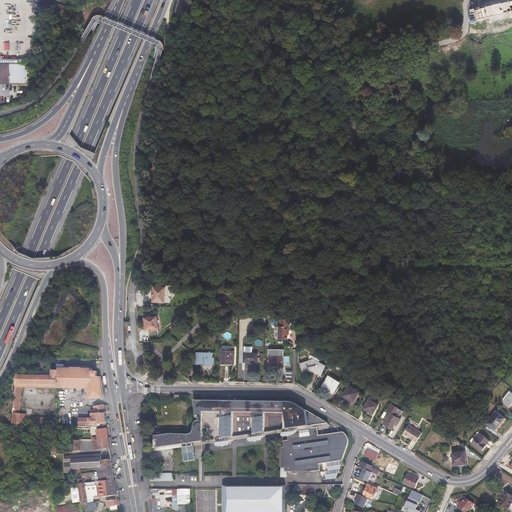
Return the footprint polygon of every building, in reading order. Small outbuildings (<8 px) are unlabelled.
[(476,7),(471,8),(472,13),(476,13),(476,15),(472,15),(470,18),(471,21),(473,23),(477,22),(479,19),(511,10),(511,0),(476,9),(476,7)] [(0,83),(29,84),(29,59),(3,59),(3,56),(0,55),(0,83)] [(166,302),(167,286),(155,285),(154,291),(154,296),(154,301),(166,302)] [(158,327),(156,316),(144,318),(145,322),(146,322),(147,329),(158,327)] [(289,319),(280,318),(280,326),(278,326),(278,339),(287,339),(287,331),(289,331),(289,319)] [(244,346),(244,352),(244,361),(257,362),(258,353),(252,352),(252,346),(244,346)] [(283,366),(283,362),(283,356),(284,349),(268,349),(268,364),(274,364),(274,366),(283,366)] [(234,363),(234,350),(221,350),(221,363),(234,363)] [(196,362),(201,362),(203,363),(212,363),(212,352),(196,352),(196,362)] [(312,359),(300,363),(303,372),(312,370),(322,374),(326,365),(312,359)] [(9,394),(15,394),(15,426),(27,426),(27,413),(21,413),(21,388),(22,387),(41,387),(87,388),(89,400),(103,397),(103,394),(101,386),(99,377),(97,377),(97,372),(92,372),(92,369),(75,369),(58,368),(58,370),(52,370),(52,372),(15,371),(15,375),(13,375),(13,379),(12,379),(12,382),(11,382),(11,385),(9,385),(9,394)] [(340,382),(328,375),(323,385),(334,392),(340,382)] [(359,391),(349,385),(343,395),(353,401),(359,391)] [(511,402),(511,393),(511,392),(503,401),(509,406),(511,402)] [(378,404),(369,398),(363,408),(373,414),(378,404)] [(193,430),(191,432),(190,433),(181,434),(181,433),(171,433),(155,435),(155,447),(184,444),(184,447),(186,462),(196,460),(195,445),(219,442),(220,442),(220,446),(222,445),(225,444),(228,443),(229,443),(231,442),(233,440),(253,438),(253,442),(254,442),(257,441),(260,439),(262,439),(263,438),(265,436),(287,434),(288,434),(288,441),(284,442),(284,449),(281,449),(281,464),(281,479),(287,479),(287,473),(311,474),(320,473),(319,466),(330,465),(331,473),(327,474),(328,481),(337,480),(338,480),(338,478),(337,476),(338,476),(338,474),(339,473),(339,472),(341,472),(340,468),(342,468),(341,463),(345,463),(346,458),(348,453),(349,450),(350,447),(350,444),(350,442),(349,440),(348,438),(346,436),(345,435),(344,434),(319,437),(318,427),(309,428),(309,427),(307,411),(295,404),(294,403),(291,402),(289,402),(195,399),(196,407),(196,411),(196,415),(197,416),(198,417),(199,418),(201,418),(201,420),(199,420),(197,420),(196,421),(196,422),(194,428),(193,430)] [(402,410),(391,404),(387,411),(389,413),(383,423),(393,428),(396,422),(398,423),(401,419),(398,417),(402,410)] [(107,423),(104,405),(94,406),(95,413),(92,413),(93,418),(90,418),(80,419),(80,426),(93,426),(96,425),(107,423)] [(153,407),(154,417),(161,416),(160,409),(162,409),(161,406),(153,407)] [(505,418),(496,410),(486,423),(495,430),(505,418)] [(92,426),(91,426),(91,428),(96,428),(97,430),(96,430),(96,433),(98,433),(99,439),(109,438),(107,424),(96,426),(95,426),(92,426)] [(422,432),(408,424),(403,433),(417,441),(422,432)] [(76,429),(72,430),(73,440),(91,440),(93,440),(93,437),(77,437),(77,436),(76,429)] [(489,440),(481,433),(473,443),(481,449),(486,444),(489,440)] [(109,438),(99,439),(96,440),(93,440),(93,451),(110,449),(109,438)] [(146,448),(146,452),(184,447),(184,444),(155,447),(146,448)] [(368,450),(365,456),(376,461),(378,454),(368,450)] [(466,465),(465,452),(453,453),(454,466),(466,465)] [(98,467),(113,466),(112,460),(102,460),(101,454),(65,456),(66,474),(81,473),(81,469),(98,467)] [(172,469),(173,456),(159,455),(159,462),(170,463),(169,469),(172,469)] [(372,473),(377,475),(379,471),(372,468),(373,467),(363,462),(360,467),(363,469),(372,473)] [(113,466),(98,467),(99,473),(99,477),(114,476),(114,475),(113,466)] [(372,473),(363,469),(359,478),(368,482),(372,473)] [(408,474),(404,483),(415,488),(419,479),(408,474)] [(100,482),(79,484),(81,505),(83,505),(89,504),(88,503),(87,497),(86,487),(101,486),(102,495),(102,498),(117,496),(115,480),(100,482)] [(230,485),(229,511),(284,511),(285,486),(230,485)] [(86,487),(87,497),(102,495),(101,486),(86,487)] [(324,490),(324,486),(303,486),(302,496),(305,496),(311,496),(317,496),(317,490),(324,490)] [(371,488),(366,487),(363,495),(373,500),(378,489),(372,487),(371,488)] [(412,491),(405,507),(409,508),(407,511),(419,511),(420,511),(416,509),(419,502),(420,502),(423,496),(412,491)] [(511,502),(511,495),(506,491),(498,502),(507,509),(511,502)] [(355,504),(364,508),(368,499),(359,495),(355,504)] [(458,508),(464,511),(466,511),(468,509),(470,511),(474,503),(465,497),(462,503),(460,505),(459,505),(458,508)] [(201,511),(201,499),(193,499),(193,511),(201,511)] [(118,506),(117,501),(106,502),(107,507),(110,507),(111,511),(117,510),(117,506),(118,506)] [(153,511),(165,511),(165,510),(159,511),(158,502),(152,503),(153,511)]
